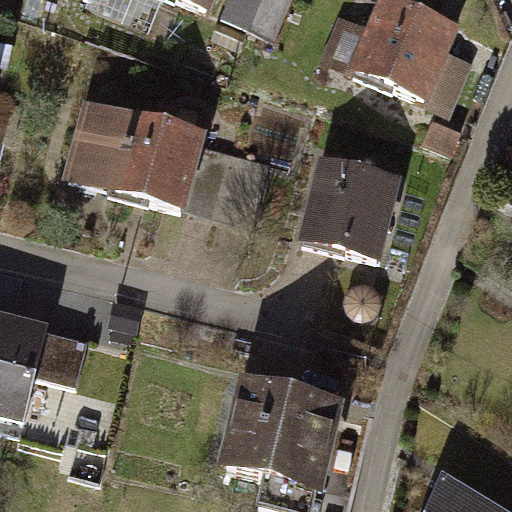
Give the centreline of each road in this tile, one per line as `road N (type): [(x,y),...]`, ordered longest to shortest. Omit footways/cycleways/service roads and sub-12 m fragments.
road 1 (track): [(511,86),(404,371),(369,511)]
road 2 (residential): [(311,333),(0,253)]
